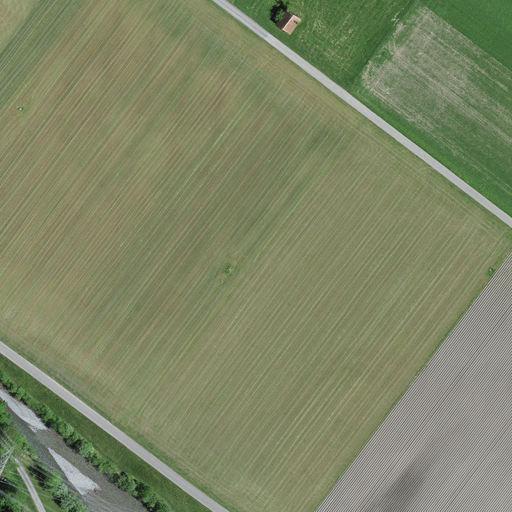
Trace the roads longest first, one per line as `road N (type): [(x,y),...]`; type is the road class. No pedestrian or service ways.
road 1 (track): [(214,0),(511,223)]
road 2 (track): [(221,511),(0,347)]
